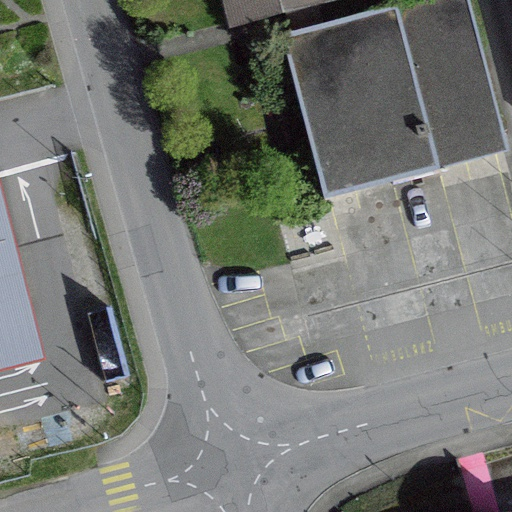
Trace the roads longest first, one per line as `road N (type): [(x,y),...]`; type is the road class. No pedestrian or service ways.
road 1 (residential): [(219,464),(89,0)]
road 2 (residential): [(219,464),(511,386)]
road 3 (residential): [(30,511),(219,464)]
